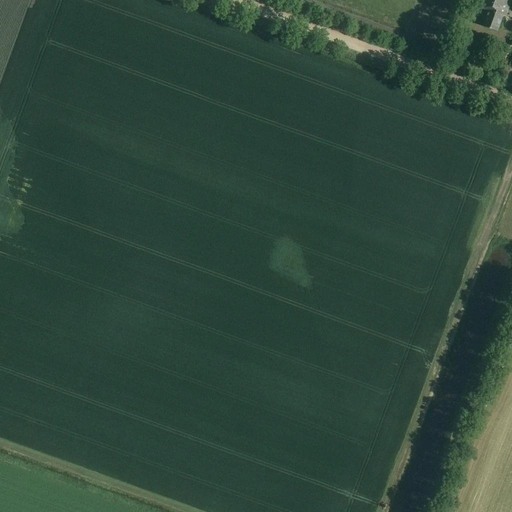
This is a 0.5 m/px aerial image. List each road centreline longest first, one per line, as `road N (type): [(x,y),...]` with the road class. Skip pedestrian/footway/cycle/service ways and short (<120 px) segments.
road 1 (track): [(0,445),(185,511),(381,511),(511,164)]
road 2 (track): [(511,96),(240,0)]
